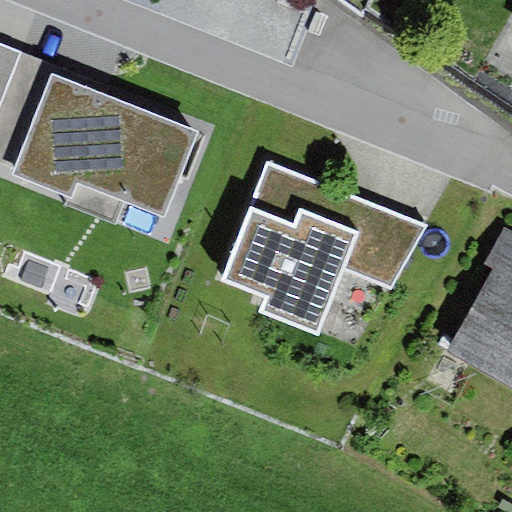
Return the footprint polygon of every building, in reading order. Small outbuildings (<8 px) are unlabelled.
[(0,101),(18,54),(0,47),(0,101)] [(53,74),(107,95),(109,89),(18,54),(0,101),(0,165),(15,172),(53,74)] [(107,95),(53,74),(15,172),(12,175),(72,199),(78,183),(166,219),(200,133),(107,95)] [(324,185),(271,163),(221,281),(264,301),(257,315),(320,338),(348,273),(394,291),(428,228),(349,195),(346,196),(342,197),(339,198),(333,198),(331,195),(328,192),(326,189),(324,185)] [(511,234),(506,231),(487,265),(495,269),(447,354),(511,391),(511,234)]
